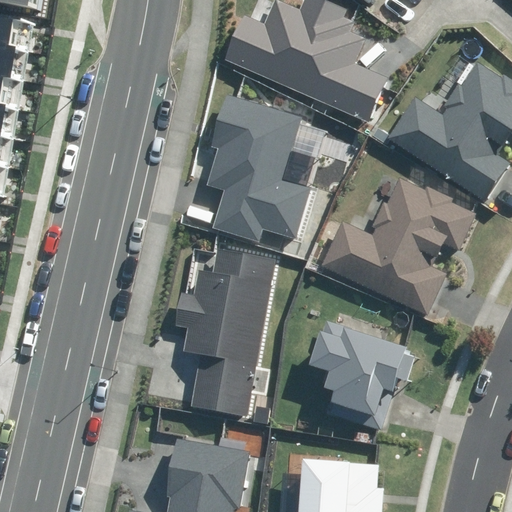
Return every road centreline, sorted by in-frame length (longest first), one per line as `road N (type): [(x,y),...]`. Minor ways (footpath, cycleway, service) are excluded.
road 1 (tertiary): [(148,0),(57,404)]
road 2 (residential): [(511,395),(474,511)]
